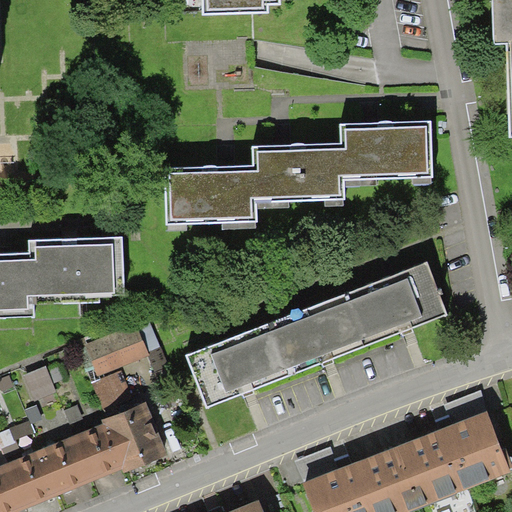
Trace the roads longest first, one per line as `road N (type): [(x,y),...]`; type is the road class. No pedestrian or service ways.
road 1 (residential): [(113,511),(505,355)]
road 2 (residential): [(440,0),(505,355)]
